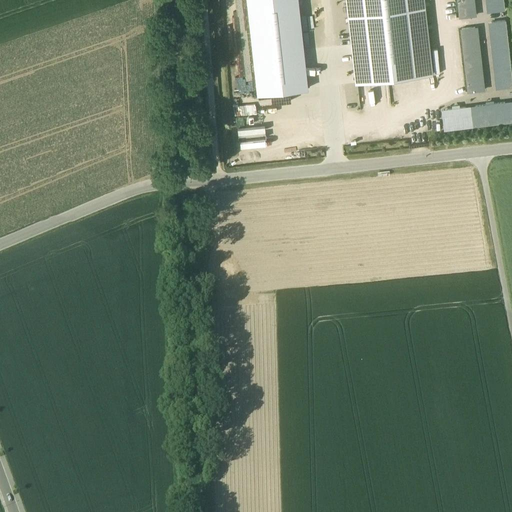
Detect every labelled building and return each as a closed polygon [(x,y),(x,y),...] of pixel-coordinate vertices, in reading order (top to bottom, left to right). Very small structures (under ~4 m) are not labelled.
[(247,0),(258,93),(306,88),(296,0),(247,0)] [(424,0),(346,0),(356,83),(433,74),(424,0)] [(475,0),(457,0),(459,17),(476,16),(475,0)] [(503,0),(485,0),(487,12),(504,10),(503,0)] [(511,72),(508,20),(490,21),(496,89),(511,87),(511,72)] [(467,93),(485,91),(480,26),(462,28),(467,93)] [(444,129),(511,123),(511,101),(494,103),(442,107),(444,129)] [(255,132),(262,132),(262,127),(251,127),(251,123),(237,123),(237,140),(255,140),(255,132)]
